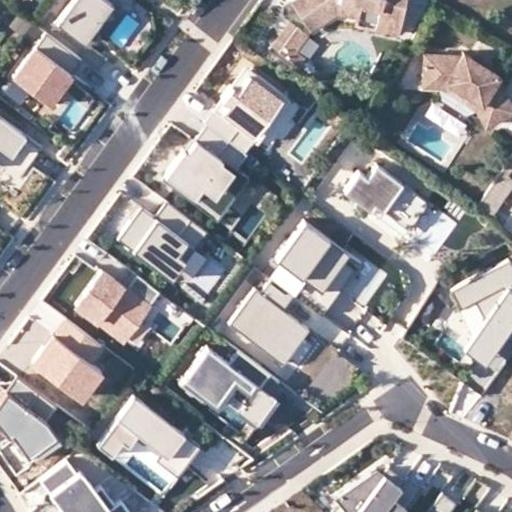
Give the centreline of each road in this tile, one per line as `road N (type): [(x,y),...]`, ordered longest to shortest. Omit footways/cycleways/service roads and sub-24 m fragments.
road 1 (residential): [(0,307),(229,0)]
road 2 (residential): [(228,511),(380,409),(416,415),(511,465)]
